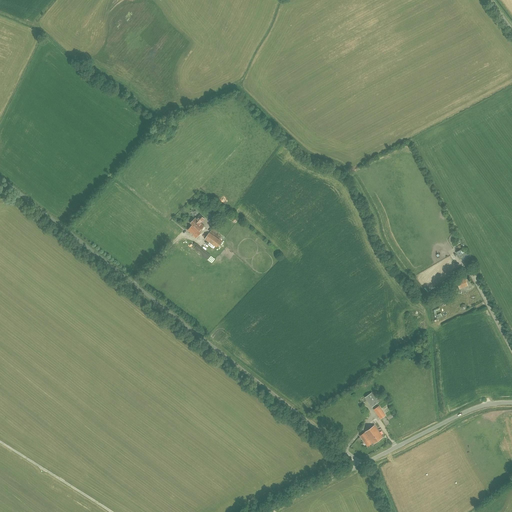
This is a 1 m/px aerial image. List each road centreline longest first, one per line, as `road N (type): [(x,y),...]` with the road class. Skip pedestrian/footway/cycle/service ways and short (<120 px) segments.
road 1 (unclassified): [(360,465),(0,177)]
road 2 (unclassified): [(511,402),(475,408),(360,465)]
road 3 (unknown): [(114,511),(0,441)]
